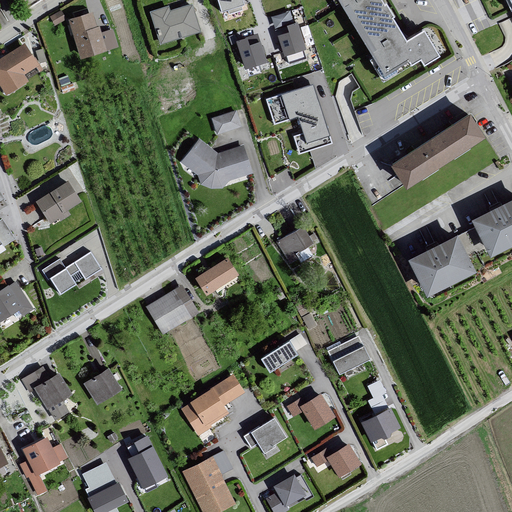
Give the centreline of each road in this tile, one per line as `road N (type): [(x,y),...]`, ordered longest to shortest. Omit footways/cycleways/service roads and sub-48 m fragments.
road 1 (residential): [(0,377),(478,78)]
road 2 (residential): [(511,398),(335,511)]
